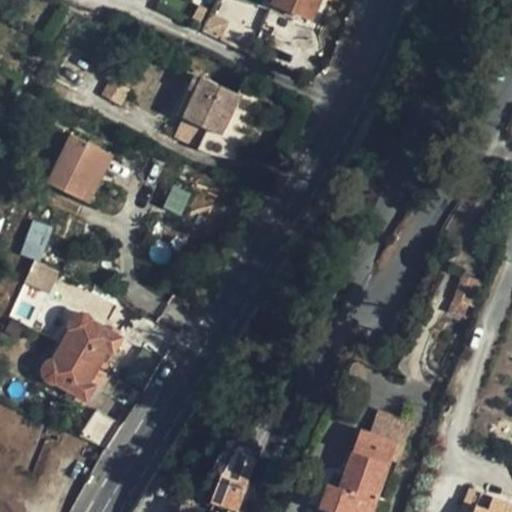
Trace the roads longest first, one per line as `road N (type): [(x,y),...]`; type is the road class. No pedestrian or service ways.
road 1 (tertiary): [(350,103),(228,321),(100,511)]
road 2 (unclassified): [(345,292),(414,150),(463,0)]
road 3 (residential): [(345,292),(370,306),(385,299),(511,95)]
road 4 (residential): [(350,103),(110,0)]
road 5 (unclassified): [(250,511),(345,292)]
